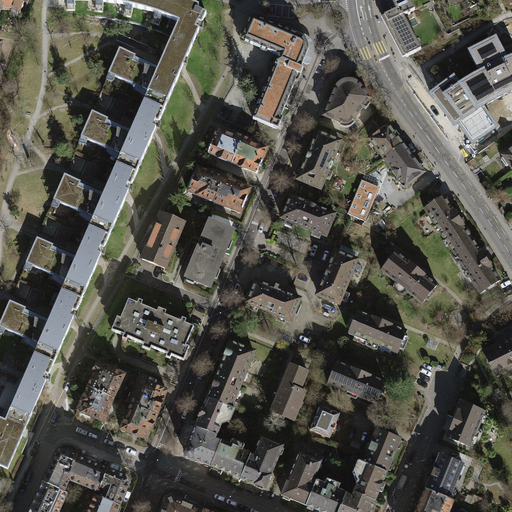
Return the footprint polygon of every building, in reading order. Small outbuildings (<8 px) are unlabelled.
[(1,0),(3,10),(11,9),(20,13),(24,0),(1,0)] [(179,0),(142,0),(141,8),(158,14),(178,21),(172,38),(193,45),(207,13),(197,9),(198,4),(180,1),(179,0)] [(389,0),(395,10),(384,16),(405,57),(421,50),(403,15),(414,10),(409,0),(389,0)] [(288,33),(249,17),(240,40),(277,55),(279,56),(288,33)] [(279,56),(277,55),(268,77),(291,87),(296,75),(298,76),(301,69),(299,68),(306,50),(306,46),(306,45),(305,43),(303,40),(301,39),(288,33),(279,56)] [(506,93),(511,89),(511,52),(508,55),(497,33),(468,48),(479,69),(460,80),(455,72),(429,92),(455,126),(458,124),(472,144),(499,126),(485,105),(506,93)] [(120,50),(110,73),(150,91),(144,101),(164,110),(193,45),(172,38),(160,68),(120,50)] [(421,82),(410,66),(406,69),(417,85),(421,82)] [(291,87),(268,77),(251,118),(254,120),(276,129),(279,123),(276,122),(291,87)] [(335,87),(322,116),(346,126),(368,99),(356,83),(351,81),(346,81),(340,83),(335,87)] [(82,138),(121,155),(117,165),(137,173),(164,110),(144,101),(132,131),(92,114),(82,138)] [(249,132),(254,120),(251,118),(237,113),(232,125),(249,132)] [(368,138),(383,159),(404,143),(389,123),(368,138)] [(207,153),(232,163),(243,137),(218,127),(207,153)] [(318,133),(297,180),(321,190),(340,142),(318,133)] [(232,163),(257,174),(268,147),(243,137),(232,163)] [(383,159),(404,187),(425,172),(404,143),(383,159)] [(511,147),(500,155),(511,172),(511,147)] [(493,161),(480,171),(485,177),(498,168),(493,161)] [(65,178),(55,201),(94,218),(90,228),(109,236),(137,173),(117,165),(104,195),(65,178)] [(187,193),(214,203),(223,178),(196,168),(187,193)] [(365,175),(363,181),(378,187),(380,181),(365,175)] [(214,203),(241,213),(250,189),(223,178),(214,203)] [(363,181),(349,214),(366,221),(380,188),(378,187),(363,181)] [(511,199),(511,189),(500,199),(504,205),(511,199)] [(282,218),(326,237),(335,214),(291,196),(282,218)] [(424,210),(452,252),(473,238),(445,196),(424,210)] [(141,259),(166,269),(186,222),(161,211),(141,259)] [(209,221),(185,278),(210,288),(233,231),(209,221)] [(99,259),(109,236),(90,228),(80,251),(77,258),(37,241),(27,264),(67,281),(62,291),(82,300),(99,259)] [(452,252),(480,294),(501,280),(473,238),(452,252)] [(336,249),(317,296),(339,305),(359,259),(336,249)] [(381,271),(422,304),(437,285),(396,252),(381,271)] [(247,302),(291,320),(300,299),(256,280),(247,302)] [(55,362),(82,300),(62,291),(49,321),(9,304),(0,324),(0,326),(39,344),(35,353),(55,362)] [(114,331),(181,360),(195,327),(128,299),(114,331)] [(358,311),(349,334),(398,353),(407,331),(358,311)] [(484,351),(495,373),(511,364),(511,329),(495,337),(498,344),(484,351)] [(231,342),(222,363),(245,373),(254,352),(231,342)] [(26,429),(55,362),(35,353),(5,420),(26,429)] [(337,362),(328,384),(375,404),(385,382),(337,362)] [(115,398),(125,375),(97,363),(87,386),(115,398)] [(222,363),(208,398),(230,408),(245,373),(222,363)] [(290,365),(270,410),(293,420),(305,392),(300,390),(308,372),(290,365)] [(158,414),(168,389),(141,378),(131,404),(158,414)] [(105,421),(115,398),(87,386),(77,409),(105,421)] [(196,427),(217,435),(221,424),(227,422),(228,418),(230,419),(234,409),(230,408),(208,398),(203,408),(201,407),(197,416),(200,418),(196,427)] [(461,402),(446,438),(470,448),(485,412),(461,402)] [(149,440),(158,414),(131,404),(121,429),(149,440)] [(319,407),(310,430),(329,438),(339,415),(319,407)] [(0,465),(8,469),(26,429),(5,420),(0,417),(0,465)] [(211,466),(221,442),(215,440),(217,435),(196,427),(187,448),(185,448),(184,453),(185,456),(189,458),(191,458),(211,466)] [(377,429),(364,462),(387,472),(401,439),(377,429)] [(251,454),(240,479),(265,489),(283,446),(261,437),(256,450),(257,450),(255,455),(251,454)] [(211,466),(240,479),(251,454),(242,450),(243,446),(232,441),(230,446),(221,442),(211,466)] [(59,448),(43,482),(64,491),(69,479),(78,457),(59,448)] [(323,463),(299,452),(280,496),(305,506),(316,480),(323,463)] [(440,455),(426,489),(449,498),(463,465),(440,455)] [(108,470),(78,457),(69,479),(99,491),(108,470)] [(357,481),(354,491),(376,500),(387,472),(364,462),(358,460),(355,471),(357,481)] [(126,477),(108,470),(99,491),(97,496),(119,505),(129,484),(126,477)] [(316,480),(305,506),(319,511),(339,511),(347,493),(337,489),(339,484),(328,480),(326,484),(316,480)] [(43,482),(29,511),(58,511),(67,492),(64,491),(43,482)] [(426,489),(416,511),(448,511),(454,500),(449,498),(426,489)] [(347,493),(339,511),(371,511),(376,500),(354,491),(352,495),(347,493)] [(116,511),(119,505),(97,496),(95,495),(87,511),(116,511)] [(467,495),(464,502),(484,511),(488,501),(475,495),(474,498),(467,495)] [(202,511),(204,509),(173,496),(166,499),(160,511),(202,511)]
